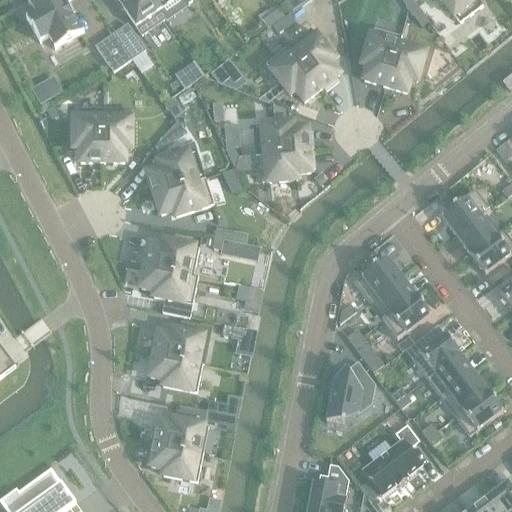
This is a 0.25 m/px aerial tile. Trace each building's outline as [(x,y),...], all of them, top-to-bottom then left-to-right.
[(83,35),(74,20),(75,20),(67,5),(66,6),(62,0),(37,0),(29,5),(29,6),(31,6),(37,17),(28,22),(28,20),(26,21),(40,46),(42,45),(41,44),(49,39),(56,50),(54,51),(55,52),(84,36),(84,35),(83,35)] [(150,0),(115,0),(142,38),(165,22),(150,0)] [(150,0),(165,22),(166,22),(160,13),(179,0),(182,0),(187,7),(197,0),(150,0)] [(290,0),(285,4),(293,16),(316,0),(290,0)] [(478,2),(477,0),(441,0),(455,19),(461,26),(483,9),(478,2)] [(408,18),(411,8),(402,6),(399,16),(408,18)] [(417,21),(420,11),(411,8),(408,18),(417,21)] [(277,9),(260,21),(268,31),(285,20),(277,9)] [(287,32),(280,23),(273,29),(279,38),(287,32)] [(145,53),(128,28),(115,37),(133,62),(145,53)] [(279,38),(273,29),(265,34),(272,43),(279,38)] [(386,90),(400,43),(401,39),(374,31),(372,38),(363,69),(369,71),(365,84),(386,90)] [(311,32),(289,50),(322,92),(323,91),(326,94),(339,84),(336,80),(339,78),(331,67),(336,63),(311,32)] [(133,62),(115,37),(95,50),(113,76),(133,62)] [(417,85),(426,54),(427,52),(400,43),(386,90),(407,96),(411,83),(417,85)] [(289,50),(266,67),(291,98),(296,94),(305,105),(322,92),(289,50)] [(194,64),(174,78),(185,92),(193,86),(202,80),(204,78),(194,64)] [(511,76),(502,85),(509,93),(511,90),(511,76)] [(54,79),(31,92),(40,108),(63,95),(54,79)] [(177,108),(172,100),(164,107),(169,114),(177,108)] [(59,118),(54,108),(46,113),(51,122),(59,118)] [(183,115),(177,108),(169,114),(174,122),(183,115)] [(103,112),(75,112),(75,122),(74,152),(81,152),(81,166),(103,166),(103,122),(103,112)] [(131,112),(103,112),(103,122),(103,166),(125,166),(125,152),(131,152),(131,122),(131,112)] [(313,152),(312,136),(308,136),(307,132),(294,133),(293,127),(253,131),(255,159),(260,158),(309,154),(309,152),(313,152)] [(238,128),(225,129),(227,154),(226,154),(231,164),(239,160),(235,151),(240,150),(238,128)] [(205,182),(193,146),(170,154),(173,162),(159,166),(161,173),(148,177),(154,198),(205,182)] [(311,176),(310,173),(315,172),(314,156),(309,156),(309,154),(260,158),(262,187),(266,186),(298,184),(297,178),(311,176)] [(239,160),(231,164),(236,173),(244,169),(239,160)] [(323,177),(316,183),(322,190),(328,184),(323,177)] [(214,209),(205,182),(154,198),(161,219),(174,215),(176,221),(207,211),(214,209)] [(508,201),(511,198),(511,186),(502,194),(508,201)] [(486,217),(486,218),(490,215),(475,195),(442,221),(456,240),(486,217)] [(500,237),(500,236),(486,218),(486,217),(456,240),(471,259),(500,237)] [(217,231),(215,241),(224,243),(233,245),(235,234),(217,231)] [(511,243),(504,233),(500,236),(500,237),(471,259),(485,278),(511,259),(511,257),(511,243)] [(215,241),(212,252),(222,253),(221,257),(257,264),(260,251),(233,245),(224,243),(215,241)] [(193,281),(199,252),(165,245),(164,252),(150,249),(146,271),(193,281)] [(369,306),(402,281),(388,261),(354,287),(369,306)] [(189,322),(197,282),(193,281),(146,271),(141,292),(155,295),(153,301),(164,303),(162,317),(189,322)] [(383,325),(417,300),(402,281),(369,306),(383,325)] [(511,287),(500,297),(511,313),(511,287)] [(398,344),(431,319),(417,300),(383,325),(398,344)] [(340,328),(356,315),(351,309),(341,316),(339,327),(340,328)] [(235,340),(237,331),(226,329),(224,338),(235,340)] [(352,348),(363,340),(358,333),(347,341),(352,348)] [(200,369),(205,341),(174,335),(173,341),(159,338),(155,360),(200,369)] [(427,382),(460,357),(446,338),(412,363),(427,382)] [(372,375),(382,367),(363,340),(352,348),(372,375)] [(397,349),(402,356),(414,347),(408,340),(397,349)] [(0,382),(15,370),(0,350),(0,382)] [(441,401),(474,376),(460,357),(427,382),(441,401)] [(196,397),(202,370),(200,369),(155,360),(150,382),(164,384),(163,390),(196,397)] [(372,409),(376,389),(359,366),(335,383),(327,425),(345,429),(372,409)] [(475,377),(474,376),(441,401),(455,421),(489,396),(475,377)] [(396,405),(407,398),(401,390),(391,398),(396,405)] [(503,415),(489,396),(455,421),(470,440),(503,415)] [(412,405),(407,398),(396,405),(401,413),(412,405)] [(209,404),(207,414),(216,416),(218,406),(209,404)] [(160,427),(155,448),(203,458),(209,430),(204,429),(205,425),(207,414),(180,409),(177,424),(175,423),(173,430),(160,427)] [(207,414),(205,425),(214,426),(216,416),(207,414)] [(403,442),(365,470),(384,494),(398,483),(398,484),(408,477),(407,476),(421,465),(409,450),(420,442),(408,427),(397,435),(403,442)] [(438,434),(432,427),(422,435),(427,442),(438,434)] [(432,449),(443,441),(438,434),(427,442),(432,449)] [(155,448),(151,470),(165,473),(164,479),(198,486),(203,458),(155,448)] [(344,511),(349,485),(339,470),(330,469),(328,481),(320,479),(319,489),(315,488),(310,511),(344,511)] [(70,511),(78,506),(53,473),(19,497),(17,494),(2,505),(6,511),(70,511)] [(511,511),(511,488),(509,484),(489,499),(499,511),(511,511)] [(499,511),(489,499),(471,511),(499,511)]
